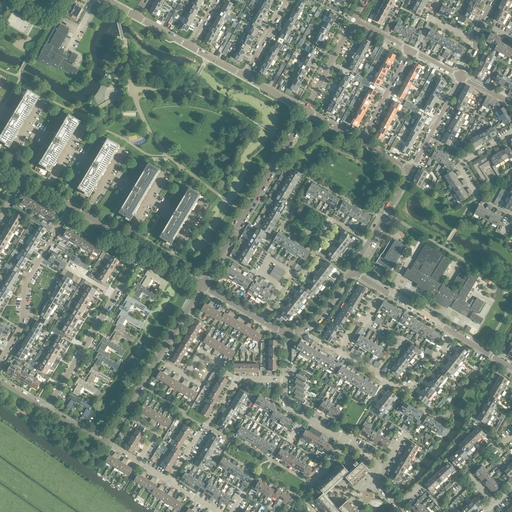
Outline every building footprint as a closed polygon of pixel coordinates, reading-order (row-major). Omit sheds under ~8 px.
[(70,14),(76,3),(75,3),(76,0),(66,0),(61,9),(62,10),(61,13),(69,18),(71,14),(70,14)] [(227,0),(224,5),(230,9),(233,11),(234,8),(232,7),(233,4),(227,0)] [(467,6),(469,6),(476,10),(477,10),(479,8),(477,7),(479,5),(470,0),(467,6)] [(152,6),(159,10),(162,5),(155,1),(152,6)] [(191,8),(198,11),(201,6),(194,3),(192,1),(191,4),(190,3),(188,6),(191,8)] [(296,6),(302,9),(305,4),(298,1),(296,6)] [(414,5),(423,10),(425,5),(416,1),(414,5)] [(271,6),(264,2),(261,7),(268,11),(271,6)] [(70,18),(69,20),(75,23),(77,18),(83,7),(82,6),(83,6),(81,5),(76,3),(70,14),(71,14),(69,18),(70,18)] [(380,9),(388,13),(391,8),(383,3),(380,9)] [(509,8),(500,3),(498,8),(499,9),(506,13),(506,12),(509,8)] [(443,15),(447,7),(443,4),(438,13),(443,15)] [(227,14),(230,9),(224,5),(221,11),(227,14)] [(423,10),(414,5),(411,10),(420,15),(423,10)] [(159,10),(152,6),(150,12),(153,13),(152,14),(155,16),(156,15),(159,10)] [(259,12),(265,16),(268,11),(261,7),(259,6),(256,11),(259,12)] [(293,11),(299,14),(302,9),(296,6),(293,11)] [(466,11),(475,16),(478,10),(477,10),(476,10),(469,6),(466,11)] [(447,7),(443,15),(448,18),(452,10),(447,7)] [(188,13),(195,16),(198,11),(191,8),(188,13)] [(377,14),(385,19),(388,13),(380,9),(377,14)] [(497,14),(505,18),(508,13),(506,12),(506,13),(499,9),(497,14)] [(331,12),(328,17),(334,20),(337,15),(335,14),(335,12),(332,10),(331,12)] [(227,14),(221,11),(218,16),(225,19),(224,19),(226,20),(227,19),(225,18),(227,14)] [(256,11),(254,16),(262,21),(265,16),(259,12),(256,11)] [(290,16),(296,20),(299,14),(293,11),(290,16)] [(466,11),(464,16),(469,19),(472,21),(475,16),(466,11)] [(186,18),(192,22),(195,16),(188,13),(186,18)] [(466,24),(469,19),(464,16),(459,13),(457,15),(460,16),(458,20),(457,22),(458,23),(462,25),(463,25),(464,23),(466,24)] [(385,19),(377,14),(374,20),(382,24),(385,19)] [(495,23),(496,22),(497,21),(502,24),(505,18),(497,14),(494,19),(491,18),(490,20),(495,23)] [(222,24),(224,19),(225,19),(218,16),(215,21),(222,24)] [(249,23),(252,25),(256,27),(257,25),(259,26),(262,21),(254,16),(251,21),(250,21),(249,23)] [(287,21),(293,25),(296,20),(290,16),(287,21)] [(325,22),(331,26),(334,20),(328,17),(325,22)] [(183,23),(189,27),(192,22),(186,18),(183,23)] [(396,18),(393,24),(396,26),(393,30),(399,33),(403,26),(400,25),(402,21),(396,18)] [(212,26),(219,29),(222,24),(215,21),(212,26)] [(284,26),(291,30),(293,25),(287,21),(284,26)] [(72,52),(72,54),(71,55),(59,48),(70,29),(57,22),(47,42),(53,46),(52,47),(46,44),(37,60),(50,67),(51,64),(74,77),(79,69),(72,66),(73,64),(73,65),(78,56),(72,52)] [(322,27),(329,31),(331,26),(325,22),(322,27)] [(189,27),(183,23),(179,29),(182,31),(183,30),(186,32),(189,27)] [(403,26),(399,33),(405,36),(410,26),(408,24),(406,28),(403,26)] [(251,27),(248,32),(248,33),(255,36),(258,31),(255,29),(256,27),(252,25),(250,27),(251,27)] [(221,31),(219,29),(212,26),(210,31),(216,35),(218,36),(221,31)] [(291,30),(284,26),(281,31),(288,35),(291,30)] [(410,26),(405,36),(410,39),(414,32),(411,31),(413,27),(410,26)] [(319,32),(326,36),(329,31),(322,27),(319,32)] [(424,35),(420,41),(423,43),(425,40),(427,41),(429,38),(432,40),(436,33),(430,29),(429,32),(426,37),(424,35)] [(210,31),(207,36),(213,40),(216,35),(210,31)] [(243,36),(252,41),(255,36),(248,33),(248,32),(246,31),(243,36)] [(287,41),(290,36),(288,35),(281,31),(279,37),(287,41)] [(414,32),(410,39),(416,43),(418,40),(420,41),(424,35),(421,34),(422,32),(419,31),(418,34),(414,32)] [(317,38),(323,41),(326,36),(319,32),(317,38)] [(491,44),(495,35),(490,32),(487,38),(485,37),(482,42),(485,44),(486,41),(491,44)] [(436,33),(432,40),(435,41),(434,45),(433,45),(430,50),(433,52),(442,36),(436,33)] [(491,44),(496,46),(499,41),(501,38),(495,35),(491,44)] [(213,46),(215,41),(216,41),(213,40),(207,36),(204,41),(207,43),(207,44),(210,46),(211,45),(213,46)] [(243,43),(249,46),(252,41),(243,36),(241,42),(243,43)] [(442,36),(433,52),(436,53),(439,48),(438,48),(440,44),(443,46),(447,39),(442,36)] [(312,42),(314,43),(320,46),(323,41),(317,38),(314,37),(312,42)] [(361,44),(368,47),(371,42),(364,38),(361,44)] [(447,39),(443,46),(447,48),(445,51),(442,56),(444,58),(453,42),(447,39)] [(275,41),(272,46),(279,49),(281,50),(285,43),(279,40),(278,42),(275,41)] [(499,52),(504,44),(499,41),(496,46),(494,49),(499,52)] [(450,53),(453,54),(454,54),(459,45),(453,42),(444,58),(447,59),(450,54),(450,53)] [(240,48),(246,52),(249,46),(243,43),(240,48)] [(359,49),(365,52),(368,47),(361,44),(359,49)] [(499,52),(498,54),(503,57),(504,55),(509,46),(504,44),(499,52)] [(465,48),(459,45),(454,54),(453,54),(453,55),(455,57),(457,53),(461,55),(465,48)] [(270,51),(276,54),(279,49),(272,46),(270,51)] [(309,53),(315,56),(318,51),(309,46),(307,49),(310,51),(309,53)] [(235,52),(237,53),(243,57),(246,52),(240,48),(238,51),(236,50),(235,52)] [(356,54),(362,57),(365,52),(359,49),(356,54)] [(267,56),(273,60),(276,54),(270,51),(267,56)] [(386,57),(393,61),(396,55),(389,52),(386,57)] [(243,57),(237,53),(234,58),(231,56),(229,59),(236,63),(238,60),(241,62),(243,57)] [(306,58),(312,61),(315,56),(309,53),(306,58)] [(353,59),(361,63),(362,61),(361,60),(362,57),(356,54),(353,59)] [(481,59),(489,64),(492,59),(490,57),(483,54),(481,59)] [(264,61),(270,65),(273,60),(267,56),(264,61)] [(384,63),(390,66),(393,61),(386,57),(384,63)] [(303,63),(310,66),(312,61),(306,58),(303,63)] [(350,64),(359,68),(361,63),(353,59),(350,64)] [(478,64),(487,69),(489,64),(481,59),(478,64)] [(261,66),(267,70),(270,65),(264,61),(261,66)] [(300,68),(307,72),(310,66),(303,63),(300,68)] [(390,66),(384,63),(381,67),(388,71),(390,66)] [(413,65),(411,70),(417,74),(420,68),(421,65),(416,63),(415,66),(413,65)] [(359,68),(350,64),(348,69),(356,73),(359,68)] [(475,69),(484,74),(487,69),(478,64),(475,69)] [(267,70),(261,66),(258,72),(262,74),(261,75),(264,76),(264,75),(265,75),(267,70)] [(388,71),(381,67),(378,72),(385,76),(388,71)] [(298,73),(304,77),(307,72),(300,68),(298,73)] [(484,74),(475,69),(472,74),(481,79),(484,74)] [(417,74),(411,70),(408,75),(414,79),(417,74)] [(376,78),(382,81),(385,76),(378,72),(376,78)] [(295,78),(301,82),(304,77),(298,73),(295,78)] [(496,82),(498,84),(503,75),(498,73),(491,86),(494,87),(496,82)] [(342,80),(348,83),(350,84),(352,81),(350,80),(351,78),(345,74),(342,80)] [(405,80),(412,84),(414,79),(408,75),(405,80)] [(446,81),(443,79),(443,78),(438,75),(437,78),(439,79),(437,84),(443,88),(445,85),(446,85),(447,83),(446,83),(446,82),(445,82),(446,81)] [(501,90),(507,78),(503,75),(498,84),(501,85),(499,89),(501,90)] [(292,84),(298,87),(301,82),(295,78),(292,84)] [(382,81),(376,78),(373,83),(379,86),(382,81)] [(507,78),(501,90),(503,92),(505,87),(507,88),(511,80),(507,78)] [(339,85),(346,88),(348,83),(342,80),(339,85)] [(412,84),(405,80),(402,85),(409,89),(412,84)] [(290,83),(289,84),(287,89),(292,92),(292,90),(296,92),(298,87),(292,84),(290,83)] [(434,89),(440,93),(443,88),(437,84),(434,89)] [(474,89),(466,84),(463,89),(472,94),(474,89)] [(346,88),(339,85),(336,90),(343,93),(346,88)] [(400,91),(406,94),(409,89),(402,85),(400,91)] [(365,92),(367,93),(374,97),(377,91),(368,87),(365,92)] [(431,95),(438,98),(440,93),(434,89),(431,95)] [(461,94),(469,98),(472,94),(463,89),(461,94)] [(3,114),(9,118),(0,133),(0,141),(4,144),(3,145),(8,148),(38,97),(26,90),(14,110),(8,107),(3,114)] [(336,90),(334,95),(343,100),(346,95),(343,93),(336,90)] [(406,94),(400,91),(397,96),(403,99),(406,94)] [(365,98),(371,102),(374,97),(367,93),(365,98)] [(458,98),(467,103),(469,98),(461,94),(458,98)] [(334,95),(331,100),(339,104),(340,105),(343,100),(334,95)] [(428,100),(435,103),(438,98),(431,95),(428,100)] [(491,99),(486,97),(482,105),(487,108),(491,99)] [(362,103),(368,107),(371,102),(365,98),(362,103)] [(467,103),(458,98),(456,103),(465,107),(467,103)] [(491,110),(492,108),(493,107),(496,102),(491,99),(487,108),(491,110)] [(328,105),(335,109),(336,109),(339,104),(331,100),(328,105)] [(426,105),(432,108),(435,103),(428,100),(426,105)] [(391,106),(398,110),(401,104),(394,101),(391,106)] [(359,108),(366,112),(368,110),(367,109),(368,107),(362,103),(359,108)] [(466,108),(465,107),(456,103),(453,107),(458,110),(462,112),(464,113),(466,108)] [(335,109),(328,105),(326,110),(332,114),(335,109)] [(432,108),(426,105),(424,107),(422,106),(421,108),(429,113),(432,108)] [(398,110),(391,106),(389,111),(395,115),(398,110)] [(499,116),(507,111),(505,106),(502,108),(496,111),(499,116)] [(192,118),(195,113),(189,109),(188,111),(182,108),(181,111),(192,118)] [(366,112),(359,108),(356,114),(363,117),(366,112)] [(467,114),(464,113),(462,112),(458,110),(457,112),(452,110),(451,112),(464,119),(467,114)] [(386,116),(392,120),(395,115),(389,111),(386,116)] [(507,111),(499,116),(502,120),(510,115),(507,111)] [(218,146),(161,112),(153,125),(210,159),(218,146)] [(466,120),(464,119),(451,112),(450,114),(454,116),(453,119),(462,123),(463,124),(466,120)] [(352,118),(354,119),(360,122),(363,117),(356,114),(355,113),(352,118)] [(49,172),(79,121),(67,114),(55,135),(48,131),(44,139),(50,142),(37,164),(45,168),(44,169),(49,172)] [(418,114),(415,119),(417,120),(424,123),(427,118),(420,115),(418,114)] [(511,120),(511,117),(510,115),(502,120),(505,125),(511,120)] [(392,120),(386,116),(383,121),(389,125),(392,120)] [(360,122),(354,119),(351,124),(357,127),(360,122)] [(415,119),(412,124),(415,125),(421,129),(424,123),(417,120),(415,119)] [(446,121),(459,128),(462,123),(453,119),(452,121),(447,119),(446,121)] [(380,126),(387,130),(389,125),(383,121),(380,126)] [(459,128),(446,121),(445,123),(450,125),(448,128),(457,132),(459,128)] [(412,130),(418,134),(421,129),(415,125),(412,130)] [(378,131),(384,135),(387,130),(380,126),(378,131)] [(497,135),(496,133),(494,130),(492,128),(492,126),(487,129),(492,137),(497,135)] [(481,130),(483,132),(488,140),(492,137),(487,129),(486,127),(481,130)] [(442,130),(455,137),(457,132),(448,128),(447,130),(443,128),(442,130)] [(409,135),(416,139),(418,134),(412,130),(409,135)] [(455,137),(442,130),(440,132),(445,134),(444,137),(452,141),(455,137)] [(384,135),(378,131),(375,137),(381,140),(384,135)] [(483,132),(478,134),(483,143),(488,140),(483,132)] [(478,134),(474,137),(479,145),(483,143),(478,134)] [(416,139),(409,135),(407,140),(413,144),(416,139)] [(452,141),(444,137),(442,139),(438,137),(437,139),(450,146),(452,141)] [(469,140),(471,142),(475,148),(479,145),(474,137),(470,140),(469,140)] [(89,155),(89,156),(84,163),(91,167),(78,188),(86,193),(85,194),(89,197),(120,146),(108,138),(95,159),(89,155)] [(404,146),(410,149),(413,144),(407,140),(404,139),(403,141),(405,143),(404,146)] [(511,157),(511,154),(505,143),(502,144),(505,148),(503,150),(508,158),(509,159),(511,157)] [(399,150),(401,151),(405,153),(404,153),(406,155),(407,154),(410,149),(404,146),(402,144),(399,150)] [(496,148),(504,161),(508,158),(503,150),(501,151),(498,147),(496,148)] [(494,155),(499,163),(504,161),(496,148),(494,149),(496,154),(494,155)] [(431,157),(435,160),(440,151),(435,149),(431,157)] [(444,154),(440,151),(435,160),(440,162),(444,154)] [(499,163),(494,155),(492,156),(489,152),(487,153),(492,161),(494,165),(495,166),(499,163)] [(481,157),(486,165),(492,161),(487,153),(481,157)] [(447,160),(449,156),(444,154),(440,162),(444,165),(447,160)] [(486,165),(481,157),(475,161),(480,169),(486,165)] [(447,160),(444,165),(443,166),(447,169),(453,163),(447,160)] [(474,172),(480,169),(475,161),(469,164),(474,172)] [(130,221),(161,170),(149,163),(136,184),(130,180),(125,188),(131,191),(119,212),(126,217),(125,218),(130,221)] [(452,171),(457,168),(453,163),(447,169),(450,172),(444,176),(447,180),(459,172),(458,171),(454,173),(452,171)] [(419,168),(417,173),(425,178),(428,173),(429,174),(430,172),(428,170),(427,172),(419,168)] [(482,168),(475,173),(478,179),(486,174),(482,168)] [(288,177),(297,182),(301,174),(296,171),(294,173),(291,172),(288,177)] [(460,175),(459,172),(447,180),(449,185),(458,179),(456,177),(460,175)] [(417,173),(414,178),(423,182),(425,178),(417,173)] [(486,174),(478,179),(480,182),(481,182),(483,185),(490,181),(486,174)] [(286,181),(294,186),(297,182),(288,177),(286,181)] [(423,182),(414,178),(412,182),(420,187),(423,182)] [(449,185),(452,189),(465,181),(463,179),(459,182),(458,179),(449,185)] [(283,186),(292,191),(294,186),(286,181),(283,186)] [(466,183),(465,181),(452,189),(455,193),(463,188),(462,186),(466,183)] [(309,199),(311,196),(311,197),(316,186),(312,183),(306,194),(307,194),(305,197),(309,199)] [(280,190),(289,195),(292,191),(283,186),(280,190)] [(316,186),(311,197),(315,199),(316,197),(321,189),(316,186)] [(172,216),(159,237),(167,241),(166,243),(167,241),(171,244),(170,245),(171,245),(174,240),(173,239),(197,198),(200,194),(201,195),(201,194),(189,187),(177,208),(170,204),(166,212),(172,216)] [(464,191),(463,188),(455,193),(457,197),(470,190),(469,188),(464,191)] [(321,200),(326,191),(321,189),(316,197),(321,200)] [(278,195),(286,200),(289,195),(280,190),(278,195)] [(467,195),(471,192),(470,190),(457,197),(460,202),(469,197),(467,195)] [(326,191),(321,200),(325,202),(330,194),(326,191)] [(330,194),(325,202),(330,205),(335,196),(330,194)] [(286,200),(278,195),(275,199),(277,201),(278,201),(284,204),(286,200)] [(21,203),(22,204),(26,206),(30,199),(25,196),(23,199),(20,197),(16,204),(19,206),(21,203)] [(335,196),(330,205),(335,208),(334,210),(336,211),(338,206),(336,205),(340,199),(335,196)] [(30,199),(26,206),(32,210),(37,203),(37,202),(36,201),(35,202),(30,199)] [(474,213),(474,214),(479,216),(483,207),(481,206),(483,202),(481,200),(478,205),(474,213)] [(275,205),(283,211),(286,206),(284,204),(278,201),(277,201),(275,205)] [(338,206),(336,211),(337,212),(339,210),(343,212),(348,203),(343,201),(340,207),(338,206)] [(32,210),(38,214),(43,207),(43,206),(40,204),(40,205),(37,203),(32,210)] [(348,203),(343,212),(348,215),(353,206),(348,203)] [(483,218),(490,205),(488,204),(486,209),(483,207),(479,216),(483,218)] [(272,210),(280,215),(283,211),(275,205),(272,210)] [(488,221),(492,212),(490,211),(492,206),(491,206),(490,205),(483,218),(488,221)] [(353,206),(348,215),(352,217),(357,209),(353,206)] [(38,214),(44,217),(48,210),(49,210),(49,209),(46,208),(43,207),(38,214)] [(357,209),(352,217),(357,220),(362,211),(357,209)] [(492,212),(488,221),(492,223),(499,210),(497,209),(495,214),(492,212)] [(48,210),(44,217),(50,221),(55,213),(52,211),(52,212),(49,210),(48,210)] [(280,215),(272,210),(269,214),(278,219),(280,215)] [(501,211),(499,210),(492,223),(497,226),(502,217),(499,216),(501,211)] [(11,217),(12,217),(11,218),(19,222),(22,217),(24,218),(25,215),(22,213),(17,211),(16,213),(15,212),(13,216),(12,215),(11,217)] [(362,211),(357,220),(362,222),(366,214),(362,211)] [(267,219),(275,224),(278,219),(269,214),(267,219)] [(366,214),(362,222),(367,225),(371,216),(366,214)] [(19,222),(11,218),(9,221),(8,222),(8,223),(17,228),(20,223),(19,222)] [(264,224),(272,229),(275,224),(267,219),(264,224)] [(5,228),(12,233),(13,233),(17,228),(8,223),(6,226),(5,227),(5,228)] [(272,229),(264,224),(261,228),(270,233),(272,229)] [(39,225),(36,230),(42,234),(43,234),(46,229),(39,225)] [(9,238),(12,233),(5,228),(3,232),(2,231),(1,233),(2,233),(9,238)] [(254,232),(262,238),(265,233),(257,228),(254,232)] [(347,236),(348,235),(348,234),(348,233),(347,232),(342,228),(338,232),(342,235),(340,237),(348,243),(351,239),(347,236)] [(68,242),(69,240),(73,233),(74,232),(71,231),(70,231),(67,229),(65,234),(62,232),(59,237),(68,242)] [(33,235),(40,239),(41,237),(43,234),(42,234),(36,230),(33,235)] [(251,237),(260,242),(262,238),(254,232),(251,237)] [(278,232),(273,241),(278,244),(283,235),(278,232)] [(0,239),(6,243),(9,238),(2,233),(0,236),(0,239)] [(69,240),(74,244),(79,236),(76,234),(76,235),(73,233),(69,240)] [(30,240),(37,244),(39,241),(38,241),(40,239),(33,235),(30,240)] [(283,235),(278,244),(282,246),(287,238),(283,235)] [(74,244),(80,247),(84,240),(85,240),(85,239),(82,237),(82,238),(79,236),(74,244)] [(248,242),(257,247),(260,242),(251,237),(248,242)] [(333,239),(344,248),(348,243),(340,237),(338,240),(334,237),(333,239)] [(287,238),(282,246),(287,249),(292,241),(287,238)] [(376,262),(390,271),(391,271),(395,265),(406,246),(405,245),(406,243),(406,242),(401,239),(401,240),(398,239),(397,241),(395,239),(395,240),(391,238),(382,254),(381,253),(381,254),(376,262)] [(346,249),(344,248),(333,239),(332,240),(335,243),(333,246),(341,252),(343,253),(346,249)] [(37,244),(30,240),(27,245),(34,249),(35,247),(37,244)] [(80,247),(86,250),(90,243),(91,243),(88,241),(87,242),(85,240),(84,240),(80,247)] [(290,254),(296,243),(292,241),(287,249),(285,251),(290,254)] [(246,246),(254,251),(257,247),(248,242),(246,246)] [(86,250),(92,254),(96,247),(97,246),(94,244),(93,245),(90,243),(86,250)] [(296,243),(290,254),(295,257),(296,255),(296,254),(301,246),(296,243)] [(450,259),(448,258),(442,254),(441,253),(440,252),(439,251),(438,250),(437,249),(436,249),(435,248),(433,248),(432,248),(425,244),(414,263),(416,265),(412,271),(408,268),(403,275),(404,276),(404,275),(418,283),(416,286),(430,294),(434,288),(433,287),(436,281),(437,280),(438,281),(450,259)] [(24,250),(31,254),(33,251),(32,251),(34,249),(27,245),(24,250)] [(326,247),(338,256),(341,252),(333,246),(332,248),(328,245),(326,247)] [(243,251),(251,256),(254,251),(246,246),(243,251)] [(300,257),(305,249),(301,246),(296,254),(296,255),(300,257)] [(96,247),(92,254),(97,257),(102,249),(99,248),(96,247)] [(338,256),(326,247),(325,249),(329,252),(327,254),(330,256),(328,258),(332,262),(334,260),(335,260),(338,256)] [(305,260),(310,252),(305,249),(300,257),(305,260)] [(31,254),(24,250),(21,255),(28,259),(28,258),(29,258),(31,254)] [(240,255),(249,260),(251,256),(243,251),(240,255)] [(54,263),(58,257),(53,254),(49,260),(54,263)] [(18,260),(25,264),(27,261),(26,261),(28,259),(21,255),(18,260)] [(249,260),(240,255),(237,260),(246,265),(249,260)] [(108,262),(115,266),(116,266),(117,264),(119,260),(112,256),(108,262)] [(59,266),(63,260),(58,257),(54,263),(59,266)] [(11,262),(9,265),(10,266),(12,266),(11,266),(17,270),(18,267),(22,269),(23,267),(25,264),(18,260),(15,265),(11,262)] [(63,260),(59,266),(64,269),(65,268),(68,263),(63,260)] [(334,267),(327,261),(325,263),(321,261),(319,262),(331,271),(334,267)] [(105,267),(112,272),(115,266),(108,262),(105,267)] [(228,266),(223,275),(222,277),(227,280),(228,278),(236,264),(233,262),(232,264),(230,268),(228,266)] [(331,271),(319,262),(318,264),(322,267),(320,270),(328,276),(331,271)] [(232,280),(237,272),(236,271),(238,267),(238,268),(239,266),(236,264),(228,278),(232,280)] [(12,270),(9,275),(15,279),(18,274),(15,272),(17,270),(11,266),(12,266),(10,266),(9,265),(8,268),(12,270)] [(112,272),(105,267),(102,273),(109,277),(109,278),(110,276),(110,275),(112,272)] [(447,287),(436,281),(433,287),(434,288),(430,294),(435,296),(433,299),(448,308),(450,305),(451,306),(451,307),(465,315),(466,316),(468,313),(470,314),(472,311),(473,311),(469,318),(480,324),(483,319),(475,314),(475,313),(477,314),(484,302),(477,298),(472,305),(460,298),(461,296),(465,298),(477,277),(471,274),(469,276),(467,274),(464,279),(463,278),(468,270),(463,267),(451,286),(457,289),(462,281),(463,281),(457,290),(448,285),(447,287)] [(313,271),(325,280),(328,276),(320,270),(318,272),(314,269),(313,271)] [(168,275),(165,280),(161,278),(154,274),(155,274),(148,270),(144,277),(146,278),(142,285),(147,288),(152,279),(153,280),(161,284),(160,285),(158,288),(160,289),(162,291),(164,288),(165,288),(168,283),(170,284),(173,278),(168,275)] [(314,278),(321,284),(325,280),(313,271),(311,272),(315,275),(314,278)] [(237,272),(232,280),(237,283),(242,275),(237,272)] [(88,276),(101,284),(103,282),(105,283),(109,277),(102,273),(98,278),(90,273),(88,276)] [(9,275),(6,280),(12,284),(14,282),(14,283),(16,280),(15,279),(9,275)] [(66,277),(64,275),(61,280),(69,285),(70,283),(69,282),(71,279),(69,278),(66,277)] [(242,275),(237,283),(241,286),(246,277),(242,275)] [(246,277),(241,286),(246,288),(244,292),(246,293),(247,291),(248,289),(249,289),(252,283),(250,282),(251,280),(246,277)] [(321,284),(314,278),(312,280),(308,277),(306,279),(318,288),(320,290),(323,285),(321,284)] [(83,278),(82,281),(88,286),(85,291),(93,296),(98,287),(83,278)] [(246,293),(251,296),(257,286),(259,283),(261,279),(260,278),(257,282),(256,282),(255,284),(252,283),(249,289),(248,289),(247,291),(246,293)] [(309,284),(305,288),(313,294),(314,292),(314,293),(318,288),(306,279),(305,281),(309,284)] [(3,285),(9,289),(12,284),(6,280),(3,285)] [(58,285),(65,289),(67,286),(67,287),(69,285),(61,280),(58,285)] [(154,299),(157,294),(147,288),(142,285),(138,282),(134,290),(136,291),(134,295),(132,297),(132,298),(139,302),(141,299),(139,297),(142,292),(143,292),(154,299)] [(262,288),(256,299),(260,302),(262,300),(261,300),(266,291),(267,291),(268,288),(270,284),(269,283),(266,288),(265,287),(264,290),(262,288)] [(0,290),(6,294),(9,289),(3,285),(0,290)] [(55,290),(63,295),(64,293),(63,292),(65,289),(58,285),(55,290)] [(356,290),(363,294),(366,289),(359,285),(356,290)] [(257,286),(251,296),(256,299),(262,288),(257,286)] [(293,289),(305,298),(308,294),(311,296),(313,294),(305,288),(304,290),(300,288),(299,290),(295,287),(293,289)] [(294,297),(302,303),(305,298),(293,289),(292,291),(296,294),(294,297)] [(52,296),(59,299),(61,296),(62,297),(63,295),(55,290),(52,296)] [(353,295),(360,299),(363,294),(356,290),(353,295)] [(93,296),(85,291),(82,297),(90,301),(93,296)] [(261,300),(262,300),(266,302),(271,294),(267,291),(266,291),(261,300)] [(124,308),(122,310),(129,314),(131,315),(133,313),(131,312),(131,311),(129,310),(132,305),(133,305),(144,312),(143,313),(148,315),(152,309),(152,310),(152,309),(147,307),(147,306),(139,302),(132,298),(132,297),(128,295),(124,303),(126,304),(124,307),(124,308)] [(350,300),(357,304),(360,299),(353,295),(350,300)] [(50,299),(49,300),(57,305),(58,303),(57,302),(59,299),(52,296),(51,296),(50,298),(50,299)] [(302,303),(294,297),(292,299),(288,296),(287,298),(300,308),(303,304),(302,303)] [(90,301),(82,297),(79,302),(86,307),(90,301)] [(287,305),(295,311),(297,313),(300,308),(287,298),(285,300),(289,303),(287,305)] [(46,305),(53,309),(55,306),(56,306),(57,305),(49,300),(46,305)] [(357,304),(350,300),(347,304),(347,305),(353,308),(354,309),(357,304)] [(205,303),(201,310),(206,313),(212,302),(211,301),(208,305),(205,303)] [(378,309),(379,309),(383,312),(388,304),(384,301),(378,309)] [(86,307),(79,302),(75,308),(83,312),(86,307)] [(212,302),(206,313),(210,315),(214,309),(212,307),(214,303),(212,302)] [(342,308),(350,313),(353,308),(347,305),(347,304),(345,303),(342,308)] [(280,306),(292,315),(295,311),(287,305),(286,307),(282,304),(280,306)] [(388,304),(383,312),(388,315),(393,306),(388,304)] [(43,310),(51,315),(52,313),(51,312),(53,309),(46,305),(43,310)] [(214,309),(210,315),(215,318),(221,307),(220,306),(217,310),(214,309)] [(282,320),(283,319),(285,321),(286,321),(288,319),(289,319),(292,315),(280,306),(279,308),(283,311),(281,313),(280,313),(278,316),(282,320)] [(393,306),(388,315),(392,318),(398,309),(393,306)] [(221,307),(215,318),(220,321),(221,320),(221,319),(224,314),(221,313),(224,308),(221,307)] [(83,312),(75,308),(72,313),(80,318),(83,312)] [(342,308),(339,313),(347,318),(349,314),(350,315),(351,314),(350,313),(342,308)] [(403,315),(401,314),(402,312),(398,309),(392,318),(397,320),(396,322),(398,323),(399,321),(403,315)] [(44,317),(42,320),(47,323),(49,320),(47,319),(49,316),(50,316),(51,315),(43,310),(42,312),(42,311),(40,315),(41,315),(40,315),(44,317)] [(119,319),(118,321),(117,322),(116,325),(117,326),(122,329),(123,329),(124,326),(123,325),(126,320),(137,326),(141,329),(144,323),(140,321),(131,315),(129,314),(122,310),(117,317),(119,319)] [(225,322),(232,311),(230,310),(228,314),(225,312),(224,314),(221,319),(221,320),(225,322)] [(232,311),(225,322),(230,325),(234,318),(232,317),(234,312),(232,311)] [(80,318),(72,313),(69,319),(76,323),(80,318)] [(347,318),(339,313),(336,318),(344,323),(345,324),(349,326),(350,324),(346,322),(347,322),(345,321),(347,318)] [(403,324),(408,316),(404,313),(403,315),(399,321),(403,324)] [(235,328),(241,317),(239,316),(237,320),(234,318),(230,325),(235,328)] [(408,316),(403,324),(408,327),(413,318),(408,316)] [(241,317),(235,328),(239,331),(243,324),(241,322),(243,318),(241,317)] [(339,327),(341,328),(344,323),(336,318),(333,323),(339,327)] [(413,318),(408,327),(413,330),(418,321),(413,318)] [(65,324),(73,329),(76,323),(69,319),(65,324)] [(190,319),(189,321),(200,328),(203,323),(196,319),(194,322),(190,319)] [(34,326),(40,329),(43,325),(46,326),(47,323),(42,320),(41,323),(37,320),(34,326)] [(200,328),(189,321),(188,323),(192,326),(190,328),(197,333),(200,328)] [(243,324),(239,331),(244,333),(251,322),(249,321),(246,325),(243,324)] [(418,321),(413,330),(417,332),(422,324),(418,321)] [(251,322),(244,333),(248,336),(253,329),(250,328),(252,323),(251,322)] [(336,332),(339,327),(333,323),(331,322),(328,327),(336,332)] [(66,333),(70,335),(71,335),(72,334),(72,333),(73,332),(72,331),(73,329),(65,324),(62,330),(55,326),(53,329),(64,336),(66,333)] [(422,324),(417,332),(422,335),(427,327),(422,324)] [(5,326),(1,333),(6,336),(10,329),(5,326)] [(40,329),(34,326),(31,331),(37,335),(40,329)] [(113,338),(112,338),(111,341),(118,345),(120,342),(118,341),(121,335),(121,336),(122,335),(133,342),(136,337),(123,329),(122,329),(117,326),(112,333),(114,334),(112,338),(113,338)] [(253,339),(260,328),(258,327),(255,331),(253,329),(248,336),(253,339)] [(325,332),(333,337),(336,332),(328,327),(325,332)] [(426,338),(431,329),(427,327),(422,335),(426,338)] [(183,331),(195,337),(197,333),(190,328),(189,331),(185,329),(183,331)] [(258,342),(262,335),(259,333),(262,329),(260,328),(253,339),(258,342)] [(63,346),(66,340),(63,338),(64,336),(53,329),(52,331),(59,335),(55,341),(63,346)] [(431,329),(426,338),(431,341),(436,332),(431,329)] [(28,336),(34,339),(37,335),(31,331),(28,336)] [(185,338),(192,342),(195,337),(183,331),(182,332),(187,335),(185,338)] [(333,337),(325,332),(322,337),(330,342),(333,337)] [(435,343),(440,335),(436,332),(431,341),(435,343)] [(205,349),(212,337),(207,335),(203,342),(206,343),(203,348),(205,349)] [(360,346),(365,337),(360,335),(359,336),(358,339),(357,341),(355,343),(360,346)] [(25,341),(32,344),(34,339),(28,336),(25,341)] [(101,345),(99,348),(101,349),(99,352),(106,357),(106,356),(108,353),(104,351),(108,346),(119,353),(122,348),(118,345),(111,341),(103,336),(99,344),(101,345)] [(212,337),(205,349),(207,350),(210,346),(212,347),(216,340),(212,337)] [(365,337),(360,346),(364,349),(370,340),(365,337)] [(178,340),(189,347),(192,342),(185,338),(183,340),(179,338),(178,340)] [(179,347),(186,351),(189,347),(178,340),(177,342),(181,344),(179,347)] [(215,354),(221,343),(216,340),(212,347),(215,349),(213,353),(215,354)] [(370,340),(364,349),(369,351),(374,343),(370,340)] [(22,346),(29,349),(32,344),(25,341),(22,346)] [(52,347),(59,351),(62,347),(63,348),(64,346),(63,346),(55,341),(52,347)] [(300,352),(305,344),(301,341),(300,342),(298,341),(293,348),(300,352)] [(221,343),(215,354),(217,355),(219,351),(222,353),(226,346),(221,343)] [(374,343),(369,351),(374,354),(379,346),(374,343)] [(303,357),(310,346),(305,344),(300,352),(299,354),(303,357)] [(419,350),(411,344),(408,348),(416,354),(418,355),(420,352),(420,353),(421,353),(422,351),(421,351),(419,349),(419,350)] [(29,349),(22,346),(19,351),(25,354),(29,349)] [(224,360),(230,349),(226,346),(222,353),(225,354),(222,359),(224,360)] [(310,346),(303,357),(308,360),(309,358),(314,349),(310,346)] [(380,358),(384,353),(382,351),(383,349),(379,346),(374,354),(380,358)] [(453,348),(464,357),(468,352),(470,354),(472,352),(466,347),(464,349),(460,346),(458,349),(454,346),(453,348)] [(48,352),(56,357),(59,351),(52,347),(48,352)] [(172,349),(184,356),(186,351),(179,347),(178,350),(174,347),(172,349)] [(419,349),(421,351),(430,356),(432,353),(425,350),(421,347),(419,349)] [(416,354),(408,348),(405,352),(412,358),(416,354)] [(454,355),(461,361),(463,362),(467,358),(464,357),(453,348),(452,350),(455,352),(454,355)] [(174,356),(181,361),(184,356),(172,349),(171,351),(176,353),(174,356)] [(231,359),(236,352),(230,349),(224,360),(226,361),(228,357),(231,359)] [(313,360),(319,352),(314,349),(309,358),(313,360)] [(22,359),(23,359),(25,354),(19,351),(16,356),(22,359)] [(45,358),(53,362),(56,357),(48,352),(45,358)] [(96,361),(93,367),(92,367),(99,372),(100,371),(102,368),(100,367),(103,362),(114,368),(114,369),(116,371),(120,365),(106,356),(106,357),(99,352),(94,360),(96,361)] [(319,352),(313,360),(318,363),(323,355),(319,352)] [(412,358),(405,352),(401,356),(409,362),(412,358)] [(447,356),(458,365),(461,361),(454,355),(452,357),(448,354),(447,356)] [(323,355),(318,363),(317,365),(321,368),(327,357),(323,355)] [(181,361),(174,356),(172,359),(168,356),(167,359),(178,365),(181,361)] [(409,362),(401,356),(398,360),(406,366),(409,362)] [(460,366),(458,365),(447,356),(445,358),(449,361),(447,363),(457,371),(460,366)] [(327,357),(321,368),(326,371),(328,369),(327,368),(332,360),(327,357)] [(42,363),(50,368),(53,362),(45,358),(42,363)] [(337,363),(332,360),(327,368),(328,369),(332,371),(330,374),(333,375),(336,371),(336,370),(340,363),(338,361),(337,363)] [(398,360),(395,364),(403,370),(406,366),(398,360)] [(38,369),(46,373),(50,368),(42,363),(38,369)] [(341,377),(346,369),(341,366),(343,364),(340,363),(336,370),(336,371),(338,372),(337,374),(341,377)] [(388,370),(389,371),(394,375),(397,377),(403,370),(395,364),(393,363),(388,370)] [(457,371),(447,363),(445,365),(441,363),(440,364),(451,373),(453,375),(457,371)] [(13,375),(17,367),(11,364),(7,371),(13,375)] [(440,372),(441,372),(446,377),(448,378),(451,373),(440,364),(439,366),(442,369),(440,372)] [(19,379),(23,371),(17,367),(13,375),(16,377),(16,378),(18,379),(19,379)] [(88,379),(87,381),(86,382),(93,386),(95,383),(93,382),(96,376),(108,383),(111,378),(100,371),(99,372),(92,367),(93,367),(92,367),(88,374),(90,375),(88,379)] [(161,380),(167,369),(166,368),(163,372),(160,371),(156,378),(161,380)] [(167,369),(161,380),(165,383),(170,376),(167,375),(170,371),(167,369)] [(346,369),(341,377),(346,380),(351,371),(346,369)] [(306,379),(303,377),(305,373),(301,370),(298,374),(297,374),(295,378),(297,379),(306,384),(308,380),(306,379)] [(23,371),(19,379),(25,382),(29,375),(23,371)] [(351,371),(346,380),(350,383),(355,374),(351,371)] [(430,373),(442,382),(445,378),(446,377),(441,372),(439,374),(437,372),(435,375),(432,372),(430,373)] [(431,381),(438,387),(442,382),(430,373),(429,375),(432,378),(431,381)] [(170,386),(177,375),(175,374),(172,378),(170,376),(165,383),(170,386)] [(355,385),(360,377),(355,374),(350,383),(355,385)] [(29,375),(25,382),(31,386),(35,378),(29,375)] [(175,389),(179,382),(176,380),(179,376),(177,375),(170,386),(175,389)] [(497,380),(505,385),(508,380),(500,375),(497,380)] [(218,381),(225,385),(228,380),(221,376),(218,381)] [(73,392),(73,393),(80,397),(82,393),(80,392),(83,387),(95,394),(94,395),(98,398),(102,391),(98,389),(93,386),(86,382),(79,377),(74,385),(76,386),(73,392)] [(360,377),(355,385),(359,388),(364,380),(360,377)] [(35,378),(31,386),(37,389),(41,382),(35,378)] [(179,392),(186,380),(184,379),(182,384),(179,382),(175,389),(179,392)] [(297,384),(307,390),(309,387),(308,386),(308,385),(306,384),(297,379),(295,383),(297,384)] [(184,394),(188,387),(186,386),(188,382),(186,380),(179,392),(184,394)] [(364,380),(359,388),(364,391),(369,382),(364,380)] [(440,388),(438,387),(431,381),(429,383),(425,380),(424,382),(435,391),(437,392),(440,388)] [(494,385),(504,391),(507,386),(505,385),(497,380),(494,385)] [(215,386),(222,390),(225,385),(218,381),(215,386)] [(368,393),(373,385),(369,382),(364,391),(368,393)] [(424,389),(432,395),(435,391),(424,382),(422,384),(426,387),(424,389)] [(305,395),(308,391),(307,390),(297,384),(294,388),(297,389),(305,395)] [(188,397),(195,386),(193,385),(191,389),(188,387),(184,394),(188,397)] [(373,396),(378,388),(373,385),(368,393),(373,396)] [(492,389),(499,394),(502,395),(504,391),(494,385),(492,389)] [(194,400),(198,393),(195,391),(197,387),(195,386),(188,397),(194,400)] [(222,390),(215,386),(212,391),(219,395),(222,390)] [(417,390),(428,399),(432,395),(424,389),(422,391),(418,388),(417,390)] [(296,394),(305,400),(307,396),(305,395),(297,389),(294,393),(296,394)] [(381,391),(393,400),(396,396),(388,390),(387,392),(383,389),(381,391)] [(499,394),(492,389),(489,394),(491,395),(497,399),(497,398),(499,394)] [(240,390),(238,393),(238,394),(246,399),(248,394),(240,390)] [(428,399),(417,390),(416,392),(419,395),(417,397),(425,403),(428,399)] [(219,395),(212,391),(208,397),(210,398),(210,397),(215,401),(216,400),(219,395)] [(382,398),(390,404),(393,400),(381,391),(380,393),(384,396),(382,398)] [(87,408),(82,416),(86,418),(90,410),(89,409),(92,404),(80,397),(73,393),(73,392),(72,392),(68,400),(70,401),(67,406),(74,411),(75,407),(74,406),(76,402),(87,408)] [(236,392),(235,394),(237,395),(235,398),(243,403),(246,399),(238,394),(238,393),(236,392)] [(305,405),(306,402),(307,401),(305,400),(296,394),(294,398),(305,405)] [(488,400),(496,404),(499,400),(497,398),(497,399),(491,395),(488,400)] [(254,404),(257,406),(258,407),(263,398),(259,396),(254,404)] [(207,403),(214,407),(217,401),(216,400),(215,401),(210,397),(210,398),(207,403)] [(235,398),(233,402),(232,403),(240,408),(243,403),(235,398)] [(267,401),(263,398),(258,407),(257,406),(256,408),(258,409),(260,407),(263,409),(267,401)] [(375,399),(386,409),(390,404),(382,398),(380,400),(376,398),(375,399)] [(318,408),(323,411),(327,403),(329,404),(330,402),(328,401),(328,399),(327,399),(325,402),(323,400),(318,408)] [(386,409),(375,399),(373,401),(377,404),(375,407),(378,409),(376,412),(382,416),(384,413),(383,413),(386,409)] [(485,404),(493,409),(496,404),(488,400),(485,404)] [(231,401),(230,403),(232,404),(230,407),(238,412),(240,408),(232,403),(233,402),(231,401)] [(263,409),(266,411),(267,412),(272,404),(267,401),(263,409)] [(404,413),(409,405),(404,402),(402,406),(400,404),(396,411),(398,412),(399,410),(404,413)] [(204,408),(211,412),(214,407),(207,403),(204,408)] [(332,406),(329,404),(327,403),(323,411),(327,414),(332,406)] [(142,418),(148,407),(143,404),(139,411),(142,413),(140,417),(142,418)] [(267,412),(266,411),(265,413),(267,415),(268,413),(271,415),(272,415),(275,410),(277,407),(272,404),(267,412)] [(493,409),(485,404),(483,409),(490,414),(493,409)] [(409,405),(404,413),(408,416),(413,407),(409,405)] [(236,415),(238,412),(230,407),(228,406),(225,410),(233,415),(232,416),(234,418),(235,415),(236,415)] [(332,406),(327,414),(331,416),(336,408),(337,409),(338,407),(336,406),(335,408),(332,406)] [(149,417),(153,410),(148,407),(142,418),(144,419),(146,415),(149,417)] [(413,407),(408,416),(413,418),(418,410),(413,407)] [(211,412),(204,408),(201,413),(208,417),(211,412)] [(341,411),(337,409),(336,408),(331,416),(336,419),(341,411)] [(483,409),(480,414),(490,420),(493,415),(490,414),(483,409)] [(153,410),(149,417),(152,418),(149,422),(151,423),(158,412),(153,410)] [(222,415),(230,420),(232,416),(233,415),(225,410),(222,415)] [(272,415),(271,415),(269,418),(273,420),(274,420),(279,412),(275,410),(272,415)] [(419,424),(423,418),(420,417),(423,413),(418,410),(413,418),(417,421),(417,423),(419,424)] [(158,412),(151,423),(153,425),(156,420),(158,422),(162,415),(158,412)] [(274,420),(273,420),(272,422),(274,423),(275,421),(278,423),(283,415),(279,412),(274,420)] [(487,424),(489,420),(490,420),(480,414),(477,419),(485,423),(487,424)] [(162,415),(158,422),(161,424),(158,428),(160,429),(167,418),(162,415)] [(220,419),(228,424),(227,425),(229,426),(230,424),(228,423),(230,420),(222,415),(220,419)] [(278,423),(282,425),(283,426),(287,418),(288,418),(283,415),(278,423)] [(423,418),(419,424),(421,425),(422,424),(427,427),(432,418),(427,416),(425,419),(423,418)] [(168,428),(172,421),(167,418),(160,429),(162,430),(165,426),(168,428)] [(282,425),(281,427),(283,428),(284,426),(287,428),(292,420),(287,418),(283,426),(282,425)] [(432,418),(427,427),(431,429),(436,421),(432,418)] [(225,429),(227,425),(228,424),(220,419),(217,424),(225,429)] [(436,421),(431,429),(436,432),(441,424),(436,421)] [(361,428),(362,428),(359,433),(364,436),(369,428),(370,428),(371,427),(369,425),(365,422),(361,428)] [(181,430),(188,434),(192,429),(185,424),(181,430)] [(440,435),(445,427),(441,424),(436,432),(440,435)] [(236,434),(241,436),(245,428),(246,429),(248,427),(246,426),(244,428),(241,426),(236,434)] [(484,430),(483,431),(478,427),(476,429),(474,427),(473,429),(474,430),(480,437),(481,437),(482,439),(487,434),(484,430)] [(250,431),(246,429),(245,428),(241,436),(245,439),(250,431)] [(373,430),(370,428),(369,428),(364,436),(368,439),(373,430)] [(142,436),(144,433),(137,429),(133,434),(145,441),(146,439),(142,436)] [(305,429),(300,438),(299,440),(304,443),(305,440),(310,432),(311,433),(313,430),(311,429),(309,432),(305,429)] [(178,435),(185,439),(188,434),(181,430),(178,435)] [(373,430),(368,439),(373,441),(377,433),(379,434),(380,432),(378,431),(377,432),(373,430)] [(470,434),(476,441),(480,437),(474,430),(470,434)] [(250,431),(245,439),(249,442),(254,434),(255,434),(256,432),(254,431),(253,433),(250,431)] [(309,443),(314,435),(311,433),(310,432),(305,440),(309,443)] [(218,442),(218,444),(220,445),(221,443),(219,441),(221,438),(213,433),(210,437),(218,442)] [(377,444),(382,436),(379,434),(377,433),(373,441),(377,444)] [(131,439),(138,443),(139,440),(144,443),(145,441),(133,434),(131,439)] [(254,444),(258,436),(255,434),(254,434),(249,442),(254,444)] [(314,435),(309,443),(314,446),(319,437),(320,438),(321,435),(319,434),(318,437),(314,435)] [(476,441),(470,434),(468,436),(466,435),(465,436),(466,438),(473,444),(476,441)] [(175,440),(182,444),(185,439),(178,435),(175,440)] [(258,436),(254,444),(258,447),(263,439),(264,439),(265,438),(263,436),(262,438),(258,436)] [(382,436),(377,444),(381,446),(386,438),(387,439),(388,437),(386,436),(385,438),(382,436)] [(216,447),(218,444),(218,442),(210,437),(208,442),(216,447)] [(318,448),(323,440),(320,438),(319,437),(314,446),(318,448)] [(391,441),(387,439),(386,438),(381,446),(386,449),(391,441)] [(462,441),(469,448),(473,444),(466,438),(462,441)] [(128,444),(139,450),(140,448),(136,446),(138,443),(131,439),(128,444)] [(262,450),(262,449),(267,441),(264,439),(263,439),(258,447),(262,450)] [(323,440),(318,448),(317,450),(321,453),(323,451),(328,443),(328,442),(329,442),(330,441),(328,439),(327,441),(326,441),(325,441),(323,440)] [(182,444),(175,440),(172,445),(174,446),(179,449),(182,444)] [(267,441),(262,449),(267,452),(272,444),(273,445),(274,443),(272,441),(271,443),(267,441)] [(419,446),(411,441),(408,446),(416,451),(419,446)] [(469,448),(462,441),(460,444),(459,442),(457,444),(458,445),(461,448),(465,452),(469,448)] [(213,451),(212,452),(214,454),(216,451),(214,450),(216,447),(208,442),(205,446),(213,451)] [(332,445),(329,443),(328,443),(323,451),(327,454),(332,445)] [(134,450),(138,452),(139,450),(128,444),(125,448),(132,453),(134,450)] [(276,447),(273,445),(272,444),(267,452),(271,455),(276,447)] [(171,452),(178,456),(181,450),(179,449),(174,446),(171,452)] [(211,455),(212,452),(213,451),(205,446),(203,451),(211,455)] [(406,450),(414,455),(416,451),(408,446),(406,450)] [(276,457),(281,459),(285,451),(287,452),(288,450),(286,449),(285,451),(281,448),(276,457)] [(457,451),(463,458),(467,454),(465,452),(461,448),(457,451)] [(414,455),(406,450),(403,455),(411,460),(414,455)] [(208,460),(207,461),(209,462),(210,460),(209,459),(211,455),(203,451),(200,455),(208,460)] [(290,454),(287,452),(285,451),(281,459),(285,462),(290,454)] [(453,455),(459,462),(463,458),(457,451),(453,455)] [(112,456),(109,454),(105,461),(110,464),(117,453),(115,452),(112,456)] [(168,457),(175,461),(178,456),(171,452),(168,457)] [(117,453),(110,464),(115,467),(119,460),(116,459),(119,454),(117,453)] [(290,454),(285,462),(289,465),(294,456),(295,457),(296,455),(294,454),(293,456),(290,454)] [(205,464),(207,461),(208,460),(200,455),(197,459),(205,464)] [(400,459),(408,464),(411,460),(403,455),(400,459)] [(455,466),(459,462),(453,455),(449,459),(455,466)] [(294,467),(299,459),(295,457),(294,456),(289,465),(294,467)] [(175,461),(168,457),(165,462),(172,466),(175,461)] [(223,457),(218,465),(222,468),(227,460),(223,457)] [(119,470),(126,459),(124,458),(122,462),(119,460),(115,467),(119,470)] [(124,473),(128,466),(125,464),(128,460),(126,459),(119,470),(124,473)] [(205,464),(197,459),(194,464),(203,469),(205,464)] [(299,459),(294,467),(298,470),(303,462),(304,462),(305,460),(303,459),(302,461),(299,459)] [(408,464),(400,459),(398,464),(406,469),(408,469),(410,465),(408,464)] [(222,468),(226,470),(227,471),(232,463),(227,460),(222,468)] [(162,467),(167,470),(169,471),(172,466),(165,462),(162,467)] [(302,472),(307,464),(304,462),(303,462),(298,470),(302,472)] [(362,462),(350,473),(346,477),(352,484),(369,469),(362,462)] [(455,471),(454,469),(455,469),(448,462),(444,466),(450,473),(452,474),(455,471)] [(128,466),(124,473),(129,476),(136,464),(133,463),(131,467),(128,466)] [(227,471),(226,470),(225,472),(227,473),(228,471),(231,473),(236,465),(232,463),(227,471)] [(307,464),(302,472),(307,475),(312,467),(307,464)] [(341,464),(325,479),(317,486),(324,493),(348,471),(341,464)] [(395,468),(403,473),(406,469),(398,464),(395,468)] [(231,473),(234,475),(235,476),(240,468),(236,465),(231,473)] [(476,474),(478,477),(484,471),(485,471),(486,469),(482,465),(474,473),(473,474),(474,476),(476,474)] [(502,469),(510,477),(511,474),(511,471),(506,465),(502,469)] [(440,470),(446,476),(450,473),(444,466),(440,470)] [(235,476),(234,475),(233,477),(235,479),(237,477),(240,479),(245,470),(240,468),(235,476)] [(403,473),(395,468),(393,472),(401,477),(403,473)] [(240,479),(243,481),(244,481),(249,473),(245,470),(240,479)] [(436,474),(443,480),(446,476),(440,470),(436,474)] [(139,484),(146,472),(144,471),(141,475),(138,473),(134,480),(139,484)] [(479,481),(480,482),(481,482),(482,481),(488,474),(485,471),(484,471),(478,477),(481,479),(479,481)] [(144,486),(148,479),(145,477),(147,473),(146,472),(139,484),(144,486)] [(180,480),(185,483),(190,475),(191,475),(192,473),(190,472),(189,474),(185,472),(180,480)] [(401,477),(393,472),(390,477),(398,482),(401,477)] [(244,481),(243,481),(242,482),(244,484),(245,482),(249,484),(254,476),(249,473),(244,481)] [(432,477),(439,484),(443,480),(436,474),(432,477)] [(485,484),(492,478),(488,474),(482,481),(485,484)] [(194,477),(191,475),(190,475),(185,483),(189,485),(194,477)] [(148,479),(144,486),(148,489),(155,478),(153,476),(151,480),(148,479)] [(194,477),(189,485),(193,488),(198,480),(199,481),(201,479),(198,477),(197,479),(194,477)] [(428,481),(435,487),(439,484),(432,477),(428,481)] [(148,489),(152,492),(153,492),(156,487),(157,485),(154,483),(157,479),(155,478),(148,489)] [(492,478),(485,484),(489,488),(496,482),(492,478)] [(198,491),(203,483),(199,481),(198,480),(193,488),(198,491)] [(259,491),(263,483),(259,480),(258,482),(256,481),(251,489),(256,492),(258,490),(259,491)] [(203,483),(198,491),(203,493),(204,491),(208,483),(210,484),(211,482),(209,481),(206,485),(203,483)] [(435,487),(428,481),(424,485),(428,488),(427,489),(429,492),(430,491),(431,491),(435,487)] [(498,491),(500,489),(499,487),(500,486),(496,482),(489,488),(493,493),(496,490),(498,491)] [(208,494),(213,486),(210,484),(208,483),(204,491),(208,494)] [(256,492),(259,494),(260,492),(263,494),(268,485),(263,483),(259,491),(258,490),(256,492)] [(156,497),(163,485),(161,484),(158,488),(156,487),(153,492),(152,492),(151,493),(156,497)] [(163,485),(156,497),(161,499),(165,492),(162,491),(165,486),(163,485)] [(263,494),(266,496),(267,496),(272,488),(268,485),(263,494)] [(208,494),(211,496),(212,496),(217,488),(213,486),(208,494)] [(212,496),(211,496),(210,498),(212,499),(213,497),(217,499),(221,491),(217,488),(212,496)] [(267,496),(266,496),(265,497),(267,499),(268,497),(272,499),(273,497),(277,491),(272,488),(267,496)] [(282,491),(278,489),(277,491),(273,497),(276,499),(278,499),(282,491)] [(165,492),(161,499),(165,502),(172,491),(170,490),(168,494),(165,492)] [(172,491),(165,502),(170,505),(174,498),(171,496),(174,492),(172,491)] [(217,499),(220,501),(221,502),(226,494),(221,491),(217,499)] [(278,499),(276,499),(275,501),(277,502),(279,500),(282,502),(287,494),(282,491),(278,499)] [(423,500),(429,495),(426,491),(420,497),(423,500)] [(315,500),(322,508),(325,511),(339,511),(322,493),(315,500)] [(221,502),(220,501),(219,503),(221,504),(222,502),(226,504),(231,496),(226,494),(221,502)] [(282,502),(285,504),(286,505),(291,497),(287,494),(282,502)] [(174,498),(170,505),(175,508),(181,496),(179,495),(177,499),(174,498)] [(181,496),(175,508),(179,510),(184,504),(181,502),(183,498),(181,496)] [(477,496),(472,501),(471,501),(478,507),(482,503),(478,499),(479,498),(477,496)] [(286,505),(285,504),(284,506),(286,507),(287,505),(291,507),(296,499),(291,497),(286,505)] [(468,504),(474,511),(478,507),(471,501),(472,501),(470,499),(466,502),(468,504)] [(339,507),(343,511),(357,511),(346,501),(339,507)] [(411,507),(415,511),(421,505),(417,501),(411,507)]
